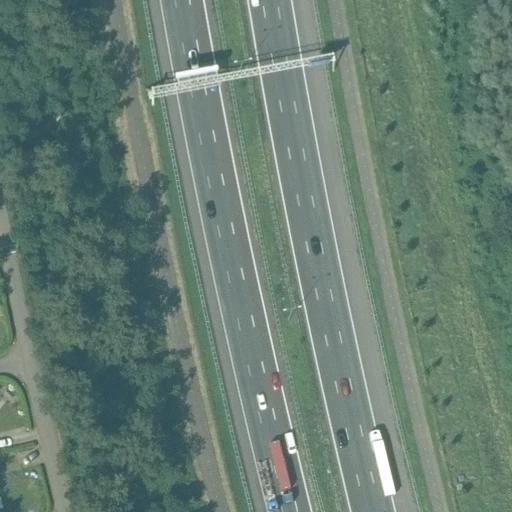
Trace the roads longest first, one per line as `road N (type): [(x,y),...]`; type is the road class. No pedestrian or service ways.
road 1 (motorway): [(181,0),(290,511)]
road 2 (motorway): [(374,511),(268,0)]
